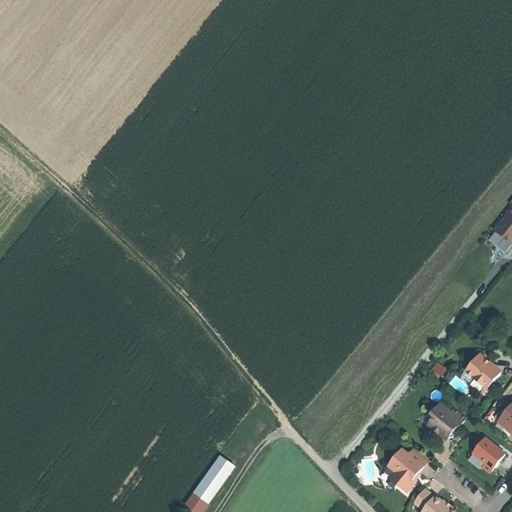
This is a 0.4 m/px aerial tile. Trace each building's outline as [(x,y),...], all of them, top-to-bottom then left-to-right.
[(511,201),(511,203),(511,208),(509,212),(510,213),(497,231),(506,238),(511,242),(511,201)] [(493,363),(485,357),(483,359),(479,355),(467,370),(474,375),(473,377),(485,386),(492,377),(494,379),(501,370),(493,363)] [(484,392),(494,379),(492,377),(485,386),(482,390),(484,392)] [(441,402),(432,414),(434,416),(428,423),(440,433),(440,438),(447,438),(454,437),(453,430),(456,427),(457,429),(466,418),(455,408),(452,412),(441,402)] [(511,402),(510,405),(502,407),(504,413),(499,420),(507,427),(511,431),(511,402)] [(504,413),(502,407),(492,419),(505,429),(507,427),(499,420),(504,413)] [(434,416),(432,414),(428,411),(423,419),(428,423),(434,416)] [(486,460),(483,465),(490,471),(497,462),(505,453),(485,437),(474,451),(486,460)] [(430,458),(415,446),(409,453),(402,448),(389,465),(396,471),(393,475),(401,481),(398,484),(407,491),(418,478),(415,477),(422,469),(430,458)] [(482,466),(483,465),(486,460),(474,451),(469,457),(482,466)] [(221,457),(182,511),(203,511),(235,467),(221,457)] [(401,481),(393,475),(391,478),(398,484),(401,481)] [(426,488),(415,502),(425,509),(422,511),(456,511),(450,507),(443,501),(426,488)] [(444,499),(443,501),(450,507),(452,505),(448,502),(444,499)]
